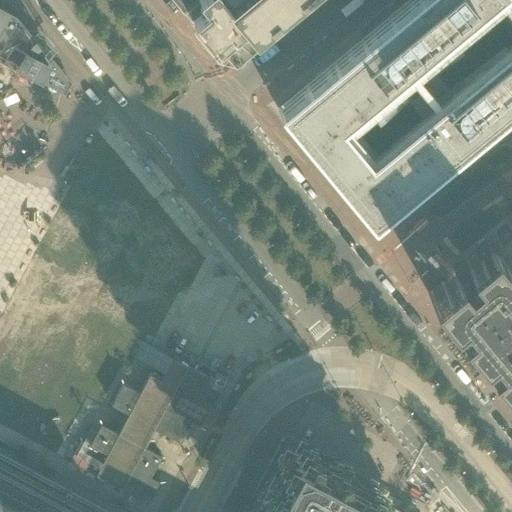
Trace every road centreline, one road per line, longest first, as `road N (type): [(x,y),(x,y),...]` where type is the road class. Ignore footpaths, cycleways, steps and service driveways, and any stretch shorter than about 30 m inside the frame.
road 1 (tertiary): [(44,0),(466,511)]
road 2 (tertiary): [(511,451),(134,0)]
